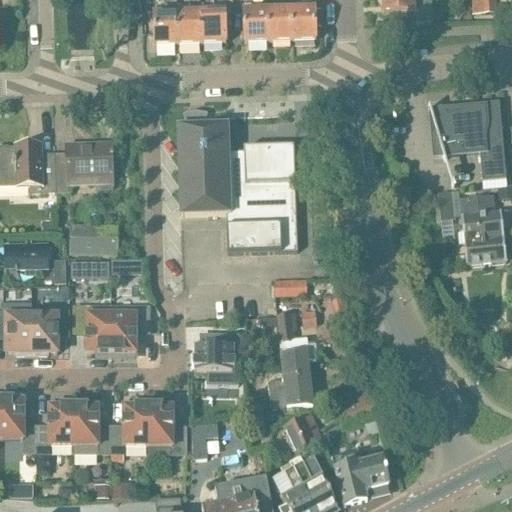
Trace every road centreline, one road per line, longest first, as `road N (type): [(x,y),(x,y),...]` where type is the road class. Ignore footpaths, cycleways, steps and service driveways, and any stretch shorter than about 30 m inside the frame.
road 1 (residential): [(150,84),(153,276),(174,326),(179,381),(0,382)]
road 2 (residential): [(472,478),(372,258),(353,168),(349,78)]
road 3 (residential): [(150,84),(349,78)]
road 4 (residential): [(349,78),(511,59)]
